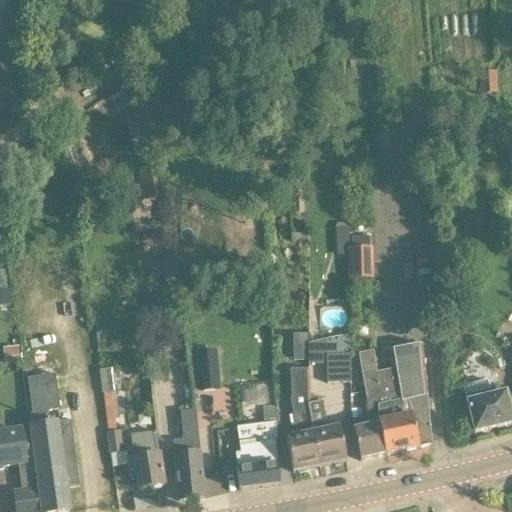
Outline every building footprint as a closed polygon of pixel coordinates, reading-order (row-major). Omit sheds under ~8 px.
[(305,68),(291,71),(295,91),(309,88),(305,68)] [(480,98),(496,97),(495,76),(479,76),(480,98)] [(135,156),(137,156),(188,144),(177,101),(125,113),(135,156)] [(143,202),(162,199),(165,199),(161,167),(138,170),(143,202)] [(335,257),(348,256),(348,250),(349,250),(349,230),(335,231),(335,257)] [(463,233),(463,230),(452,230),(452,243),(473,242),(473,232),(463,233)] [(368,250),(351,250),(349,250),(348,250),(348,256),(348,280),(373,280),(372,250),(368,250)] [(10,291),(0,292),(0,295),(1,308),(11,307),(10,291)] [(293,345),(307,345),(307,335),(293,335),(293,345)] [(150,360),(164,359),(162,343),(149,344),(150,360)] [(373,354),(358,357),(366,401),(374,399),(385,458),(431,447),(421,347),(390,353),(391,372),(377,375),(373,354)] [(18,348),(4,349),(5,366),(20,365),(18,348)] [(196,355),(200,394),(219,392),(215,353),(196,355)] [(327,385),(351,385),(350,357),(326,358),(327,385)] [(308,413),(308,407),(307,407),(306,371),(290,372),(291,400),(290,400),(298,439),(286,441),(293,475),(319,469),(308,413)] [(118,434),(114,396),(116,396),(114,374),(101,375),(104,398),(106,397),(110,435),(108,435),(111,457),(122,455),(119,434),(118,434)] [(44,414),(59,412),(58,405),(55,377),(27,380),(31,408),(32,416),(29,416),(31,433),(30,433),(41,511),(69,511),(66,491),(79,489),(79,485),(70,424),(57,425),(46,426),(45,419),(44,414)] [(491,400),(488,387),(463,393),(474,437),(511,427),(511,423),(506,396),(491,400)] [(359,463),(385,458),(374,399),(366,401),(362,401),(367,429),(353,431),(359,463)] [(308,413),(319,469),(346,464),(339,431),(327,433),(321,404),(308,407),(308,413)] [(263,423),(275,422),(274,409),(262,409),(263,423)] [(179,504),(204,501),(199,455),(200,455),(196,413),(180,414),(183,442),(172,443),(179,504)] [(57,425),(70,424),(69,414),(55,415),(56,419),(57,425)] [(239,493),(279,488),(274,445),(275,444),(273,429),(237,433),(242,473),(236,474),(239,493)] [(16,511),(41,511),(30,433),(0,437),(0,469),(18,467),(21,493),(14,494),(16,511)] [(164,488),(156,435),(130,439),(132,450),(126,451),(128,463),(127,463),(130,480),(135,479),(137,492),(150,490),(150,492),(160,490),(160,488),(164,488)]
